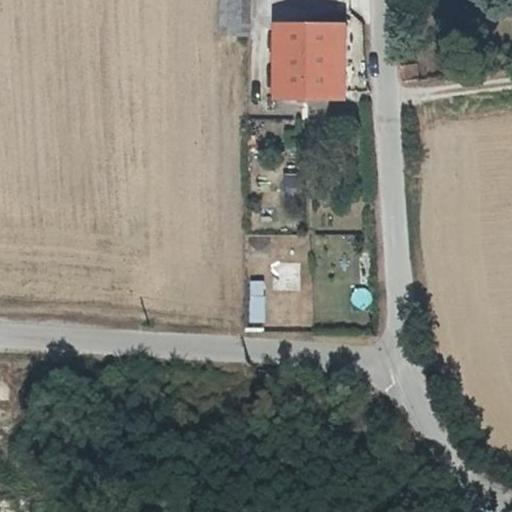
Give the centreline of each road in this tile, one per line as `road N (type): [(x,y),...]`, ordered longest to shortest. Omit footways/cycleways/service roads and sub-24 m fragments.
road 1 (unclassified): [(397,370),(0,338)]
road 2 (unclassified): [(387,0),(397,370)]
road 3 (unclassified): [(397,370),(442,453),(491,511)]
